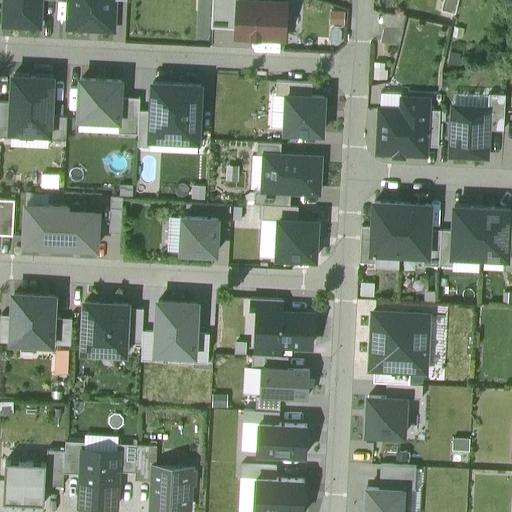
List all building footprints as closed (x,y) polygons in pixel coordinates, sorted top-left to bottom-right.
[(5,0),(4,23),(40,25),(41,0),(5,0)] [(69,0),(68,27),(114,29),(115,0),(69,0)] [(214,0),(214,27),(239,26),(239,0),(214,0)] [(239,0),(239,26),(238,36),(286,37),(287,0),(239,0)] [(443,0),(441,8),(455,11),(457,0),(443,0)] [(405,14),(382,12),(380,26),(383,25),(382,39),(399,39),(405,14)] [(52,76),(13,75),(12,101),(11,132),(50,133),(51,114),(52,76)] [(121,79),(81,77),(79,118),(119,119),(120,96),(121,79)] [(278,93),(288,93),(314,94),(314,81),(278,80),(278,93)] [(202,84),(153,81),(152,110),(151,138),(199,140),(202,84)] [(314,94),(288,93),(287,133),(327,135),(328,94),(314,94)] [(490,107),(489,129),(503,130),(505,95),(491,94),(490,107)] [(140,97),(120,96),(119,119),(119,132),(139,133),(140,109),(140,97)] [(402,107),(379,106),(377,154),(426,156),(426,144),(428,108),(428,99),(402,98),(402,107)] [(0,135),(11,136),(11,132),(12,101),(0,100),(0,135)] [(490,107),(453,105),(450,157),(487,159),(489,129),(490,107)] [(440,109),(428,108),(426,144),(438,144),(440,109)] [(150,146),(151,138),(152,110),(140,109),(139,133),(138,145),(150,146)] [(67,114),(51,114),(50,133),(50,139),(66,140),(67,114)] [(257,154),(265,154),(265,153),(281,154),(281,142),(258,141),(257,154)] [(264,189),(291,191),(319,192),(321,156),(281,154),(265,153),(265,154),(257,154),(251,153),(250,187),(255,187),(264,188),(264,189)] [(262,204),(290,205),(291,191),(264,189),(264,188),(255,187),(254,203),(262,204)] [(117,193),(118,230),(126,230),(125,193),(117,193)] [(14,200),(0,199),(0,235),(13,236),(14,200)] [(377,252),(400,253),(403,203),(375,202),(374,226),(373,252),(377,252)] [(430,204),(403,203),(400,253),(424,254),(428,254),(429,229),(430,204)] [(68,206),(28,204),(26,243),(97,246),(98,215),(68,214),(68,206)] [(262,218),(279,219),(298,219),(299,205),(290,205),(262,204),(262,218)] [(481,256),(483,206),(456,205),(455,230),(453,255),(481,256)] [(483,206),(481,256),(507,258),(508,258),(509,233),(510,208),(483,206)] [(218,218),(171,216),(169,251),(217,253),(218,218)] [(298,219),(279,219),(278,257),(316,258),(317,220),(298,219)] [(376,262),(377,252),(373,252),(374,226),(361,226),(359,261),(376,262)] [(441,230),(429,229),(428,254),(424,254),(423,265),(440,265),(441,230)] [(455,230),(441,230),(440,265),(453,266),(453,255),(455,230)] [(55,294),(14,292),(13,315),(12,341),(53,343),(54,317),(55,294)] [(250,310),(260,311),(260,310),(282,310),(283,298),(250,297),(250,310)] [(157,298),(156,330),(154,354),(156,354),(194,356),(196,356),(197,332),(199,300),(157,298)] [(128,302),(85,300),(83,351),(126,353),(127,343),(128,307),(128,302)] [(144,307),(128,307),(127,343),(142,343),(143,330),(144,307)] [(313,312),(282,310),(260,310),(260,311),(259,341),(259,343),(283,344),(312,345),(313,312)] [(369,369),(374,369),(410,371),(426,371),(429,314),(371,312),(369,369)] [(0,340),(12,341),(13,315),(0,314),(0,340)] [(54,317),(53,343),(71,343),(72,318),(54,317)] [(156,330),(143,330),(142,343),(141,360),(156,361),(156,354),(154,354),(156,330)] [(196,356),(194,356),(193,362),(208,362),(209,333),(197,332),(196,356)] [(282,356),(283,344),(259,343),(259,341),(255,341),(254,354),(282,356)] [(252,366),(262,367),(288,368),(289,356),(282,356),(254,354),(253,354),(252,366)] [(309,395),(310,369),(288,368),(262,367),(261,393),(309,395)] [(387,382),(410,383),(410,371),(374,369),(373,381),(387,382)] [(410,383),(387,382),(387,397),(408,398),(422,398),(422,383),(410,383)] [(408,398),(387,397),(368,396),(367,434),(406,435),(408,398)] [(259,422),(279,423),(280,411),(244,409),(244,421),(259,422)] [(279,423),(259,422),(258,452),(305,454),(307,424),(279,423)] [(63,471),(81,472),(82,448),(82,441),(65,440),(64,449),(63,471)] [(119,449),(119,470),(135,471),(136,443),(120,442),(119,449)] [(156,444),(136,443),(135,471),(134,479),(154,480),(156,444)] [(119,449),(82,448),(81,472),(79,504),(117,506),(119,470),(119,449)] [(47,463),(46,483),(63,483),(63,471),(64,449),(47,449),(47,463)] [(47,463),(7,461),(5,501),(45,503),(46,483),(47,463)] [(416,465),(380,463),(379,488),(406,489),(415,489),(416,465)] [(194,466),(155,464),(154,480),(153,508),(187,510),(188,485),(193,486),(194,466)] [(241,476),(256,476),(276,477),(277,465),(241,464),(241,476)] [(276,477),(256,476),(255,511),(303,511),(305,478),(276,477)] [(404,511),(406,489),(379,488),(367,487),(365,511),(404,511)]
